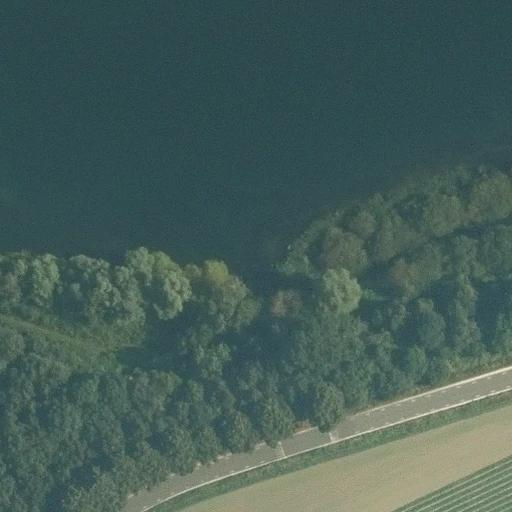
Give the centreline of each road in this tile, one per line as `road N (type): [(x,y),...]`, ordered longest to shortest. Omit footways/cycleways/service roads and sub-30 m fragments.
road 1 (track): [(511,275),(190,374),(139,377),(0,322)]
road 2 (unclassified): [(119,511),(210,467),(511,377)]
